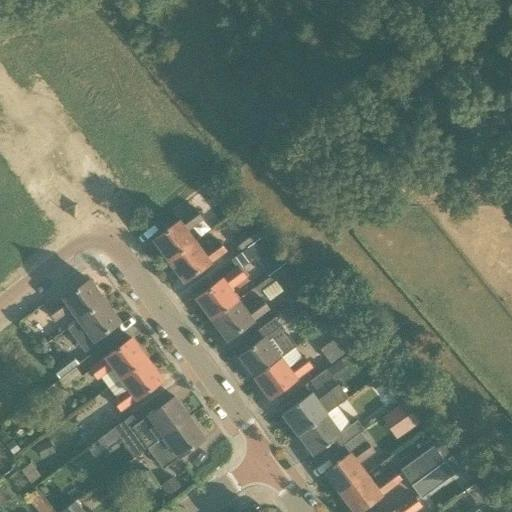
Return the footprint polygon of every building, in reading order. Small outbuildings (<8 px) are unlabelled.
[(31,42),(0,70),(0,74),(18,94),(40,72),(45,77),(65,59),(54,47),(44,57),(31,42)] [(82,57),(56,77),(72,98),(127,57),(118,46),(89,67),(82,57)] [(127,57),(72,98),(88,120),(114,101),(107,90),(136,69),(127,57)] [(128,125),(103,145),(119,166),(174,125),(165,113),(136,135),(128,125)] [(174,125),(119,166),(136,188),(161,168),(154,158),(183,136),(174,125)] [(7,206),(0,211),(0,238),(20,224),(7,206)] [(154,239),(169,260),(195,242),(187,231),(203,219),(195,209),(154,239)] [(20,224),(0,238),(0,257),(3,263),(32,241),(20,224)] [(234,240),(242,251),(247,247),(263,235),(255,224),(234,240)] [(263,235),(247,247),(268,275),(284,264),(263,235)] [(195,242),(169,260),(185,281),(226,251),(218,240),(202,252),(195,242)] [(286,263),(254,288),(259,294),(281,277),(298,300),(300,298),(308,292),(286,263)] [(229,289),(246,277),(238,267),(197,298),(212,318),(237,300),(229,289)] [(47,310),(55,321),(71,308),(79,319),(104,301),(89,280),(47,310)] [(308,292),(300,298),(310,311),(318,304),(308,292)] [(237,300),(212,318),(227,340),(269,309),(261,299),(245,311),(237,300)] [(111,310),(104,301),(79,319),(66,329),(83,352),(96,342),(94,340),(119,322),(111,310)] [(255,377),(280,358),(296,346),(275,317),(259,329),(265,337),(239,356),(255,377)] [(353,348),(341,333),(320,349),(332,364),(353,348)] [(121,378),(147,359),(131,338),(90,369),(97,379),(114,367),(121,378)] [(270,398),(312,367),(304,357),(288,369),(280,358),(255,377),(270,398)] [(120,411),(162,380),(147,359),(121,378),(129,388),(113,400),(120,411)] [(61,361),(52,368),(59,378),(68,371),(61,361)] [(59,380),(66,389),(83,376),(76,367),(59,380)] [(332,377),(326,369),(310,381),(316,389),(332,377)] [(381,376),(370,384),(378,395),(390,387),(381,376)] [(283,415),(298,435),(327,413),(349,397),(339,384),(317,400),(311,392),(282,414),(283,415)] [(132,427),(139,437),(147,448),(189,417),(174,396),(132,427)] [(405,430),(418,421),(404,401),(391,411),(405,430)] [(327,413),(298,435),(312,454),(313,456),(342,434),(327,413)] [(147,448),(155,459),(163,469),(205,439),(189,417),(147,448)] [(112,430),(98,440),(105,450),(120,439),(112,430)] [(59,448),(51,438),(36,449),(43,459),(59,448)] [(21,450),(14,441),(6,447),(14,456),(21,450)] [(325,472),(341,493),(366,474),(358,463),(374,451),(367,441),(325,472)] [(411,485),(442,463),(433,451),(402,472),(411,485)] [(442,463),(411,485),(421,499),(452,477),(442,464),(442,463)] [(373,485),(366,474),(341,493),(354,511),(358,511),(403,479),(395,469),(373,485)] [(169,478),(160,485),(168,495),(177,488),(169,478)] [(0,485),(0,506),(13,495),(3,483),(0,485)] [(38,511),(52,511),(36,490),(27,497),(38,511)] [(391,511),(413,511),(422,506),(414,496),(391,511)] [(60,511),(84,511),(76,500),(60,511)]
